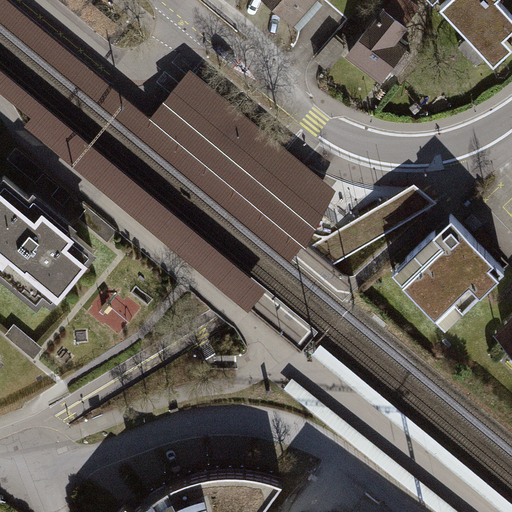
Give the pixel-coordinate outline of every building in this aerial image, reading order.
[(0,0),(0,18),(290,259),(304,243),(306,245),(313,232),(273,199),(286,184),(323,214),(335,189),(275,139),(269,146),(255,162),(258,164),(255,168),(258,171),(241,191),(162,126),(191,91),(240,132),(244,126),(250,119),(189,68),(150,116),(16,6),(8,0),(0,0)] [(269,0),(293,20),(310,0),(269,0)] [(445,0),(439,7),(493,64),(511,47),(511,42),(505,35),(511,28),(511,14),(498,0),(445,0)] [(346,53),(379,77),(402,47),(393,40),(406,22),(382,5),(346,53)] [(23,123),(246,308),(264,287),(0,68),(0,91),(26,113),(23,123)] [(255,162),(269,146),(244,126),(240,132),(191,91),(162,126),(241,191),(258,171),(255,168),(258,164),(255,162)] [(313,232),(323,214),(286,184),(273,199),(313,232)] [(0,193),(0,268),(43,303),(80,258),(0,193)] [(504,269),(451,214),(393,270),(446,325),(504,269)] [(511,315),(497,330),(511,346),(511,315)] [(257,511),(283,479),(257,472),(231,471),(209,472),(190,476),(172,484),(156,494),(137,510),(127,502),(119,511),(257,511)]
